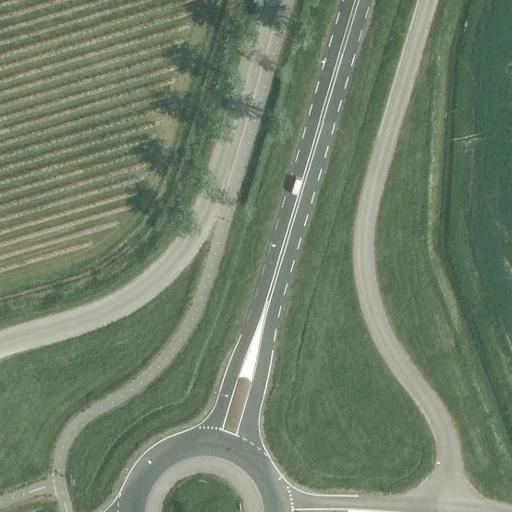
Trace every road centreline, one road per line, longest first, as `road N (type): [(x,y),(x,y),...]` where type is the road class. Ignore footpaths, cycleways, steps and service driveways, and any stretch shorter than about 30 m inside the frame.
road 1 (unclassified): [(429,0),(370,194),(363,281),(394,357),(441,423),(450,455),(449,511)]
road 2 (unclassified): [(267,0),(210,200),(170,267),(96,315),(0,346)]
road 3 (primary): [(358,0),(273,280)]
road 4 (primary): [(249,461),(273,280)]
road 5 (primary): [(273,280),(203,444)]
road 6 (unclassified): [(422,511),(273,499)]
